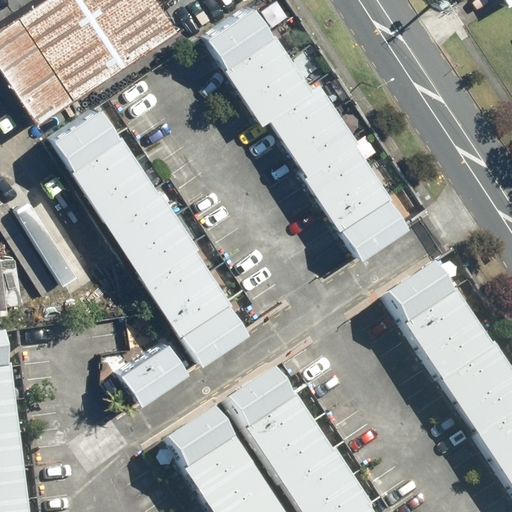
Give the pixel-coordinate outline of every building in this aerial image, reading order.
[(155,0),(0,0),(0,82),(17,109),(164,14),(155,0)] [(301,79),(249,0),(242,0),(200,27),(255,111),(263,106),(355,249),(402,219),(308,74),(301,79)] [(195,355),(242,324),(93,98),(46,129),(195,355)] [(511,487),(511,390),(425,256),(380,285),(511,487)] [(108,374),(129,403),(176,371),(155,341),(108,374)] [(299,511),(365,511),(266,362),(220,392),(299,511)] [(17,511),(0,377),(0,511),(17,511)] [(214,511),(273,511),(201,404),(160,431),(214,511)]
